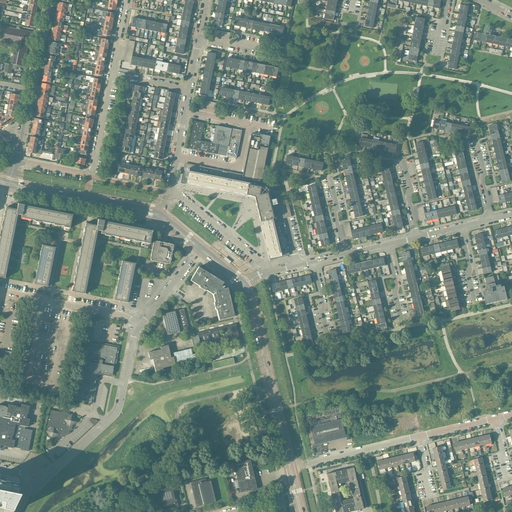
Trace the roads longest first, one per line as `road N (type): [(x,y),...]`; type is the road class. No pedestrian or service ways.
road 1 (residential): [(138,326),(123,315),(0,290)]
road 2 (tertiary): [(279,421),(246,284)]
road 3 (tertiary): [(242,287),(279,421)]
road 4 (tertiary): [(139,209),(8,184)]
road 5 (residential): [(289,468),(417,437)]
road 6 (residential): [(0,468),(46,478),(107,421)]
road 7 (residential): [(167,192),(265,273)]
